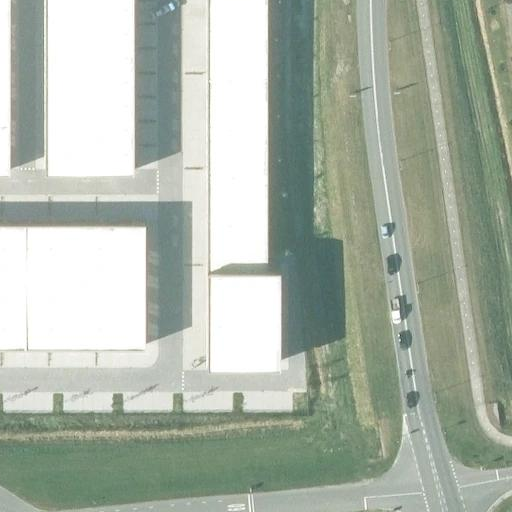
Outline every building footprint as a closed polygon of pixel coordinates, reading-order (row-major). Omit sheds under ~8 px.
[(266,0),(206,0),(207,25),(266,25),(266,0)] [(10,1),(0,1),(0,25),(10,25),(10,1)] [(81,1),(44,1),(44,25),(81,25),(81,1)] [(134,1),(81,1),(81,25),(134,25),(134,1)] [(10,25),(0,25),(0,49),(10,49),(10,25)] [(81,25),(44,25),(44,49),(81,49),(81,25)] [(134,25),(81,25),(81,49),(134,49),(134,25)] [(266,25),(207,25),(207,73),(267,73),(266,25)] [(10,49),(0,49),(0,73),(10,73),(10,49)] [(81,49),(44,49),(44,73),(81,73),(81,49)] [(134,49),(81,49),(81,73),(134,73),(134,49)] [(10,73),(0,73),(0,97),(10,97),(10,73)] [(81,73),(44,73),(44,97),(81,97),(81,73)] [(134,73),(81,73),(81,97),(134,97),(134,73)] [(267,73),(207,73),(207,120),(266,120),(267,73)] [(10,97),(0,97),(0,121),(10,121),(10,97)] [(81,97),(44,97),(44,121),(81,121),(81,97)] [(134,97),(81,97),(81,121),(134,121),(134,97)] [(266,120),(207,120),(207,168),(267,168),(266,120)] [(10,121),(0,121),(0,145),(10,145),(10,121)] [(81,121),(44,121),(44,145),(81,145),(81,121)] [(134,121),(81,121),(81,145),(134,145),(134,121)] [(10,145),(0,145),(0,169),(10,170),(10,145)] [(81,145),(44,145),(44,169),(81,169),(81,145)] [(134,145),(81,145),(81,169),(97,170),(134,170),(134,145)] [(267,168),(207,168),(207,215),(267,215),(267,168)] [(267,215),(207,215),(207,263),(267,263),(267,215)] [(25,218),(1,218),(1,270),(25,270),(25,218)] [(49,218),(25,218),(25,270),(49,270),(49,218)] [(73,218),(49,218),(49,270),(73,270),(73,218)] [(97,218),(73,218),(73,270),(97,270),(97,218)] [(121,218),(97,218),(97,270),(121,270),(121,218)] [(145,218),(121,218),(121,270),(145,270),(145,218)] [(267,263),(207,263),(207,312),(279,312),(279,263),(267,263)] [(25,270),(1,270),(1,344),(25,344),(25,270)] [(49,270),(25,270),(25,344),(49,344),(49,270)] [(73,270),(49,270),(49,344),(73,344),(73,270)] [(97,270),(73,270),(73,344),(97,344),(97,270)] [(121,270),(97,270),(97,344),(121,344),(121,270)] [(145,270),(121,270),(121,344),(145,344),(145,270)] [(279,312),(207,312),(207,361),(279,361),(279,312)]
